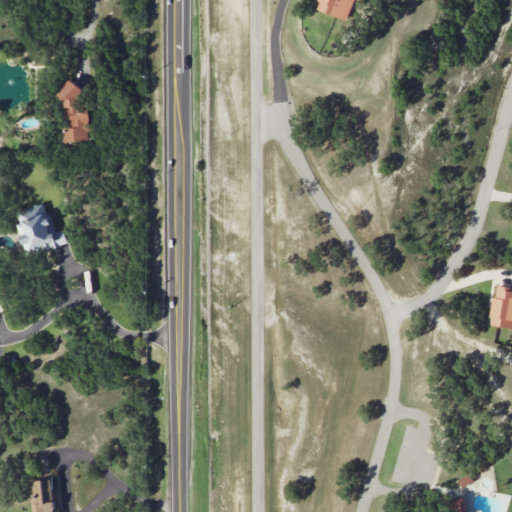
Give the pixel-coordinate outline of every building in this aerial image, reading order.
[(347,20),(354,2),(362,5),(364,0),(319,0),(316,9),(347,20)] [(65,142),(90,140),(88,108),(78,100),(85,90),(71,79),(58,95),(66,101),(67,117),(71,120),(71,125),(65,133),(65,142)] [(27,255),(68,244),(64,230),(55,232),(51,215),(47,216),(44,204),(16,211),(27,255)] [(511,289),(495,287),(489,325),(511,328),(511,289)] [(474,481),(470,473),(458,480),(462,488),(474,481)] [(33,511),(57,511),(56,490),(54,490),(53,479),(32,480),(33,511)] [(457,511),(466,511),(465,498),(453,499),(453,511),(457,511)]
